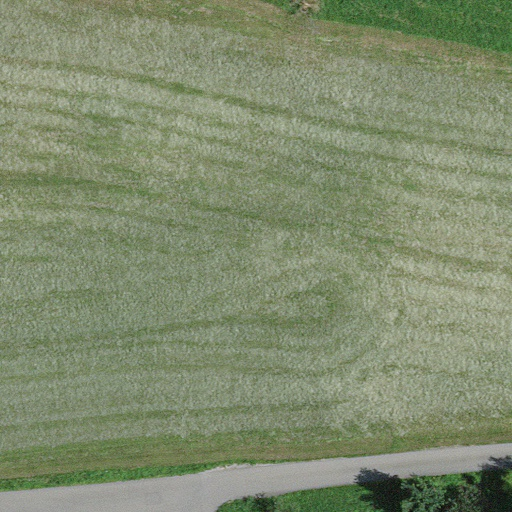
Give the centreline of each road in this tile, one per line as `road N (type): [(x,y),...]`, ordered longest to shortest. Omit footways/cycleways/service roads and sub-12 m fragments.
road 1 (residential): [(511,457),(128,500)]
road 2 (residential): [(128,500),(0,510)]
